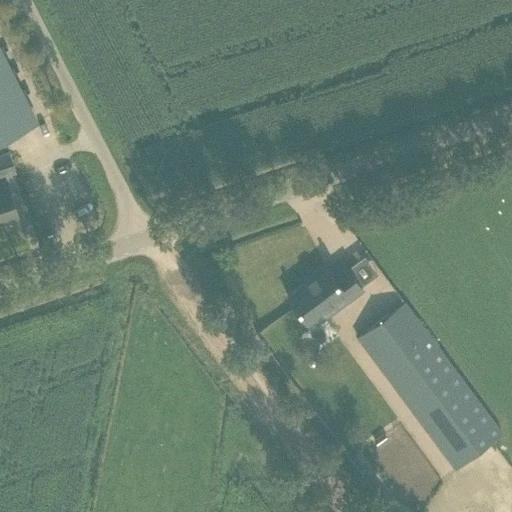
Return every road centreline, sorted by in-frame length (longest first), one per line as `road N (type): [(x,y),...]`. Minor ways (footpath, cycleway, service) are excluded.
road 1 (tertiary): [(145,242),(511,114)]
road 2 (track): [(349,511),(145,242)]
road 3 (unclassified): [(145,242),(22,0)]
road 4 (tertiary): [(0,290),(145,242)]
